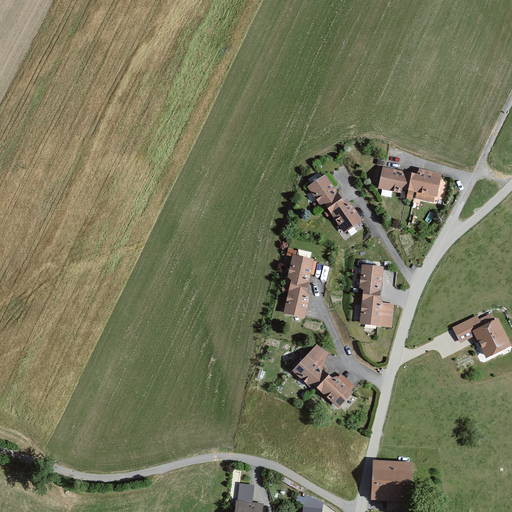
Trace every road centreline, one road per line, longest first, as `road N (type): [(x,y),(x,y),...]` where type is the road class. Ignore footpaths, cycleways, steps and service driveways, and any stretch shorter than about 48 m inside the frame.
road 1 (track): [(359,511),(254,460),(203,458),(105,478),(0,449)]
road 2 (track): [(511,98),(442,240)]
road 3 (residential): [(389,386),(357,370),(340,350),(317,302),(324,271)]
road 4 (unclassified): [(511,182),(442,240),(418,289)]
road 5 (residential): [(418,289),(343,180)]
road 6 (unclassified): [(389,386),(360,511)]
